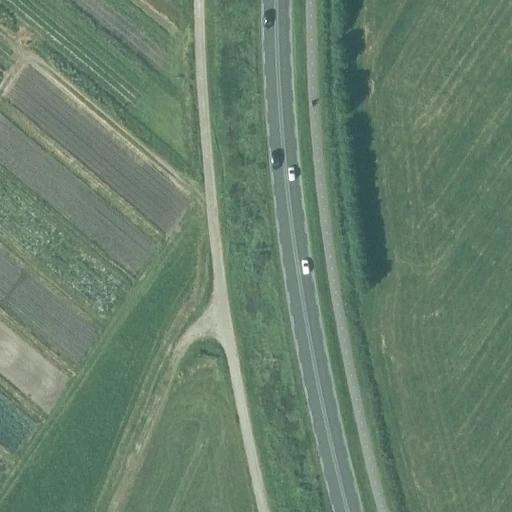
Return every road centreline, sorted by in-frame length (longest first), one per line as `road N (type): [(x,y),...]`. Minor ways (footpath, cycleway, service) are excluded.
road 1 (primary): [(350,511),(322,413),(289,213),(276,0)]
road 2 (unclassified): [(267,511),(220,312),(197,0)]
road 3 (track): [(220,312),(173,353),(110,511)]
